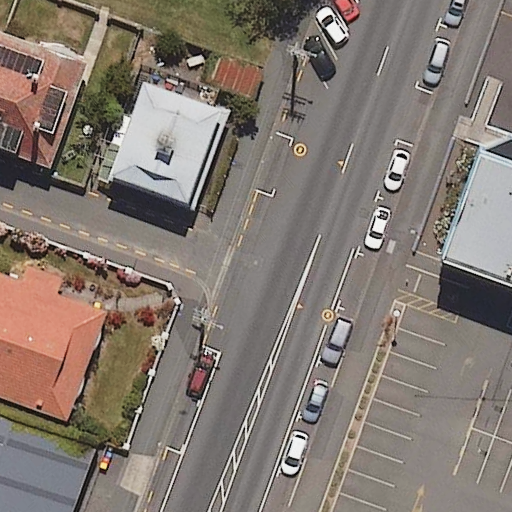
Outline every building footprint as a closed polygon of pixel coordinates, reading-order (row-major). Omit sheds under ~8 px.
[(240,13),(205,7),(200,35),(235,41),(240,13)] [(0,26),(0,143),(55,163),(92,58),(0,26)] [(262,64),(221,53),(213,81),(254,92),(262,64)] [(237,98),(142,65),(104,173),(199,206),(237,98)] [(511,287),(511,131),(507,130),(475,140),(433,260),(511,287)] [(109,305),(0,267),(0,390),(71,415),(109,305)] [(75,511),(101,440),(0,403),(0,511),(75,511)]
